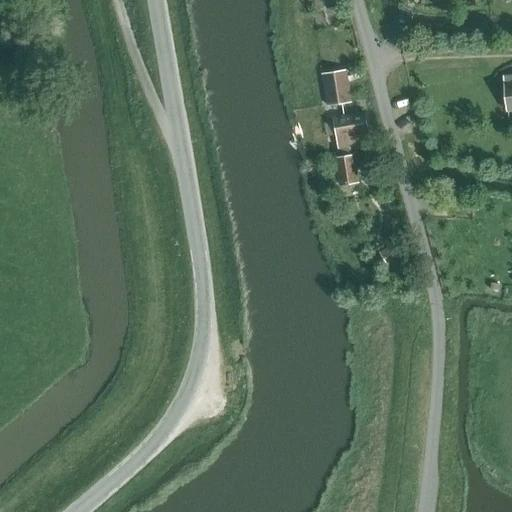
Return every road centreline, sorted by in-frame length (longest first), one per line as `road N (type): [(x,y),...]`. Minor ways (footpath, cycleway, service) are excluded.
road 1 (tertiary): [(79,511),(178,414),(206,335),(158,0)]
road 2 (unclassified): [(425,511),(436,299),(354,0)]
